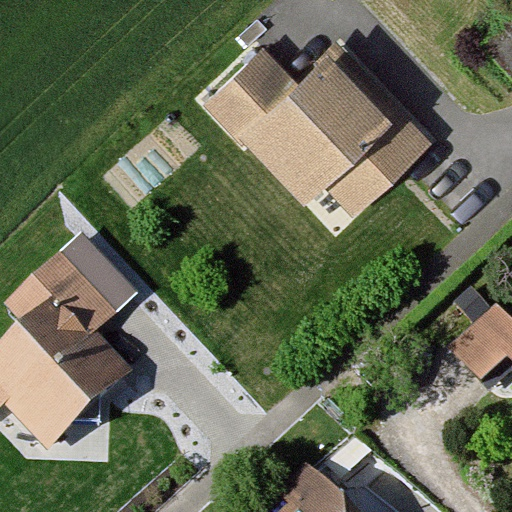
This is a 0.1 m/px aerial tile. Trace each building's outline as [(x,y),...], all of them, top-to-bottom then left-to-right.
[(511,12),(479,43),(511,79),(511,12)] [(288,70),(261,41),(197,103),(293,200),(312,181),(350,219),(431,140),(326,33),(288,70)] [(37,317),(0,351),(0,414),(39,457),(123,380),(86,341),(128,303),(70,239),(13,291),(37,317)] [(511,351),(492,369),(511,392),(511,351)] [(336,511),(302,477),(266,511),(336,511)]
